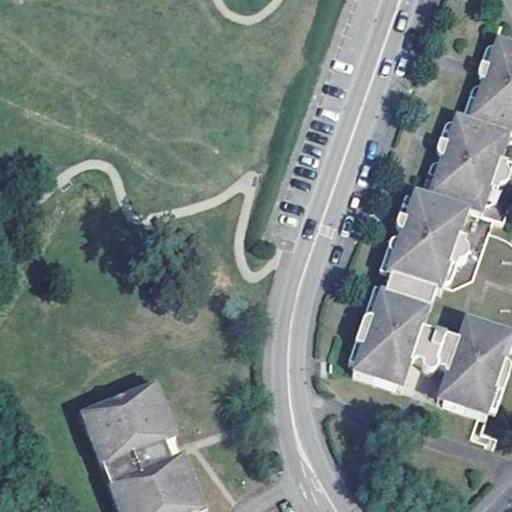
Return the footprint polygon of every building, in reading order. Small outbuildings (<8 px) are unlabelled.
[(468,125),(511,140),(511,50),(497,45),(494,52),(482,85),(480,91),(478,91),(475,92),(473,94),(471,98),(472,102),(473,104),(475,106),(473,112),(468,125)] [(482,85),(494,52),(489,53),(485,56),(477,78),(478,83),(482,85)] [(468,125),(473,112),(466,110),(461,122),(468,125)] [(511,140),(468,125),(461,122),(456,120),(453,129),(440,163),(439,167),(433,168),(429,172),(428,175),(435,178),(431,189),(427,201),(420,199),(414,197),(411,204),(399,236),(396,244),(394,244),(391,246),(388,249),(388,254),(392,260),(389,265),(384,278),(388,280),(383,295),(379,293),(373,309),(369,321),(366,321),(362,324),(354,347),(359,349),(352,369),(349,377),(371,384),(373,378),(395,386),(401,387),(409,363),(419,367),(419,370),(423,376),(426,378),(436,372),(444,376),(436,400),(442,402),(464,409),(462,416),(483,424),(486,416),(502,370),(507,357),(511,342),(511,251),(503,245),(489,238),(493,226),(502,230),(511,202),(511,140)] [(440,163),(453,129),(449,128),(448,128),(445,129),(437,152),(436,156),(437,159),(438,161),(440,163)] [(435,178),(428,175),(424,186),(431,189),(435,178)] [(431,189),(424,186),(420,199),(427,201),(431,189)] [(399,236),(411,204),(405,202),(395,228),(397,235),(399,236)] [(378,276),(384,278),(389,265),(383,263),(378,276)] [(368,307),(373,309),(379,293),(373,291),(368,307)] [(359,349),(354,347),(346,367),(352,369),(359,349)] [(507,372),(502,370),(486,416),(492,419),(508,378),(507,372)] [(393,392),(395,386),(373,378),(371,384),(393,392)] [(76,416),(112,511),(197,511),(181,467),(172,470),(168,458),(165,449),(173,446),(170,437),(153,389),(76,416)] [(440,408),(462,416),(464,409),(442,402),(440,408)]
